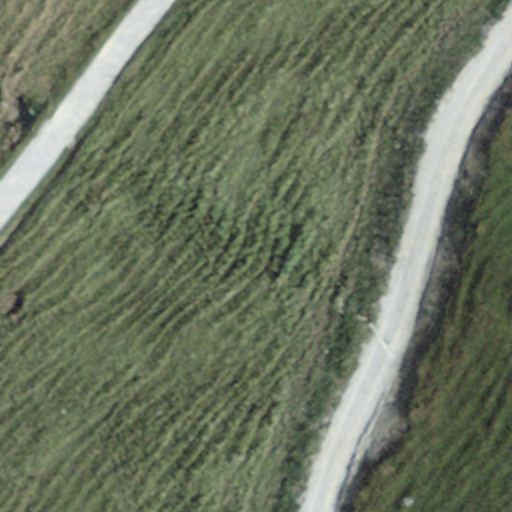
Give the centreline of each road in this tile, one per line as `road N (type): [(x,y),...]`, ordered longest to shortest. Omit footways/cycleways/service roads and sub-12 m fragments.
road 1 (track): [(320,511),(409,274),(449,132),(511,39)]
road 2 (track): [(0,201),(157,0)]
